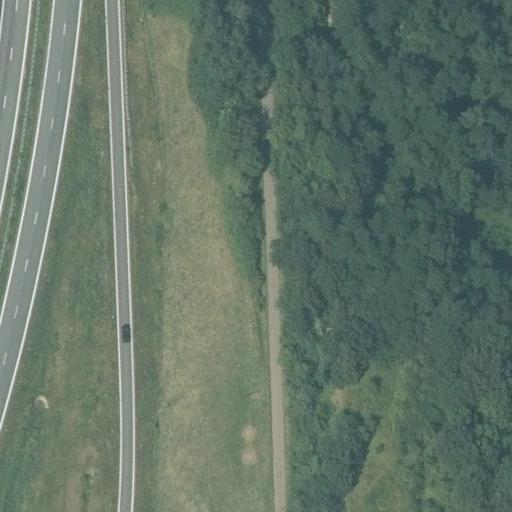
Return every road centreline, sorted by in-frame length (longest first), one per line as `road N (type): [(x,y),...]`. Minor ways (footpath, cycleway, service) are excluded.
road 1 (trunk): [(124,511),(127,390),(111,0)]
road 2 (trunk): [(0,375),(40,194),(67,0)]
road 3 (trunk): [(15,0),(0,128)]
